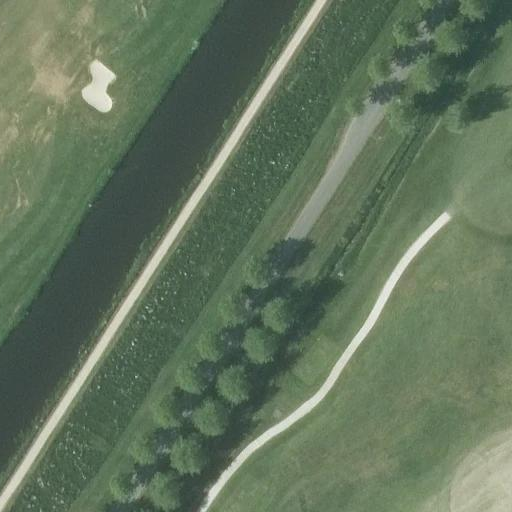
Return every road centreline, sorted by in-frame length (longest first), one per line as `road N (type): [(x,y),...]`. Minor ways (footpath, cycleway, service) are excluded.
road 1 (unclassified): [(447,0),(121,511)]
road 2 (track): [(0,502),(320,0)]
